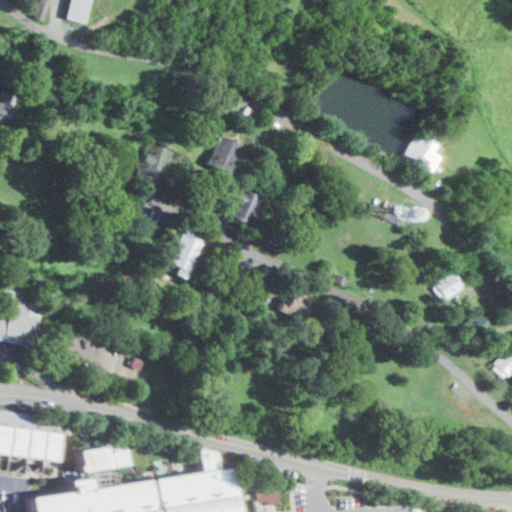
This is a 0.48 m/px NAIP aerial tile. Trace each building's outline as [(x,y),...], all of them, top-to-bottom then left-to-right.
[(46,0),(41,20),(30,17),(35,0),(46,0)] [(87,0),(82,20),(62,15),(65,0),(87,0)] [(0,86),(15,91),(7,122),(0,120),(0,86)] [(245,104),(257,112),(252,119),(241,111),(245,104)] [(416,157),(403,151),(413,131),(434,142),(430,150),(437,154),(428,172),(412,164),(416,157)] [(230,139),(231,136),(239,140),(228,161),(233,164),(228,173),(204,161),(219,134),(230,139)] [(159,195),(143,189),(148,177),(135,171),(148,140),(172,150),(158,181),(164,184),(159,195)] [(263,194),(253,215),(258,217),(253,227),(224,213),(226,208),(223,207),(227,199),(230,201),(239,182),(263,194)] [(399,215),(400,214),(401,213),(402,212),(402,211),(403,210),(403,208),(403,207),(402,206),(402,204),(401,203),(400,202),(399,202),(398,201),(397,201),(395,201),(394,201),(393,201),(391,202),(390,202),(389,203),(389,204),(388,206),(388,207),(388,208),(388,210),(388,211),(389,212),(389,213),(390,214),(391,215),(393,215),(394,216),(395,216),(397,216),(398,215),(399,215)] [(200,242),(182,277),(172,272),(176,265),(166,260),(181,232),(183,233),(185,228),(201,236),(198,241),(200,242)] [(3,330),(8,311),(12,292),(0,289),(4,269),(16,271),(13,283),(32,287),(28,301),(36,303),(34,310),(39,311),(33,337),(3,330)] [(431,296),(449,287),(440,270),(423,278),(431,296)] [(254,276),(250,287),(236,281),(241,271),(254,276)] [(336,271),(348,276),(343,286),(331,280),(336,271)] [(434,286),(432,282),(448,271),(459,287),(443,298),(441,295),(438,297),(432,288),(434,286)] [(285,300),(291,288),(298,291),(299,290),(304,292),(303,293),(310,297),(299,319),(276,308),(281,297),(285,300)] [(246,310),(240,324),(227,319),(233,304),(246,310)] [(3,330),(0,329),(0,309),(8,311),(3,330)] [(463,326),(460,322),(476,310),(488,326),(472,338),(470,335),(468,337),(461,328),(463,326)] [(494,365),(490,361),(504,347),(511,355),(511,367),(505,375),(502,372),(500,374),(492,367),(494,365)] [(140,368),(131,364),(134,355),(144,359),(140,368)] [(0,409),(0,454),(56,461),(61,417),(0,409)] [(75,449),(78,465),(74,465),(76,479),(65,480),(66,491),(26,497),(28,511),(238,511),(237,501),(232,465),(218,467),(198,470),(113,483),(110,467),(125,465),(122,446),(111,448),(110,444),(75,449)] [(216,450),(218,467),(198,470),(194,444),(216,450)] [(276,489),(278,502),(265,504),(265,499),(254,501),(253,492),(276,489)]
